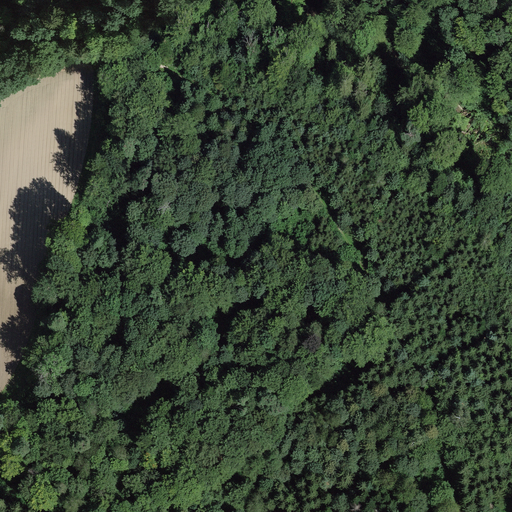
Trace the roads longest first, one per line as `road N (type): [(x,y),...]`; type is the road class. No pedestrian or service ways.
road 1 (track): [(460,511),(416,376),(393,337),(328,317),(258,320),(183,371),(97,475),(79,511)]
road 2 (track): [(0,82),(49,60),(112,50),(156,63),(275,139),(380,294),(393,337)]
